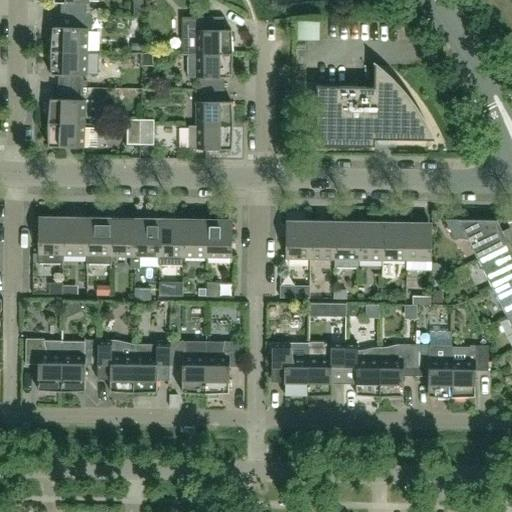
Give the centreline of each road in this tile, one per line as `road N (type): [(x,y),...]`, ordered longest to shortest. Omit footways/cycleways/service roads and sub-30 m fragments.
road 1 (residential): [(258,474),(0,469)]
road 2 (tertiary): [(511,180),(254,180)]
road 3 (residential): [(258,420),(511,424)]
road 4 (residential): [(511,477),(258,474)]
road 5 (residential): [(8,415),(258,420)]
road 6 (tertiary): [(254,180),(12,174)]
road 7 (residential): [(8,415),(12,174)]
road 8 (residential): [(258,420),(254,180)]
road 9 (residential): [(12,174),(15,0)]
road 10 (tertiary): [(511,131),(437,4)]
road 11 (residential): [(254,180),(257,49)]
